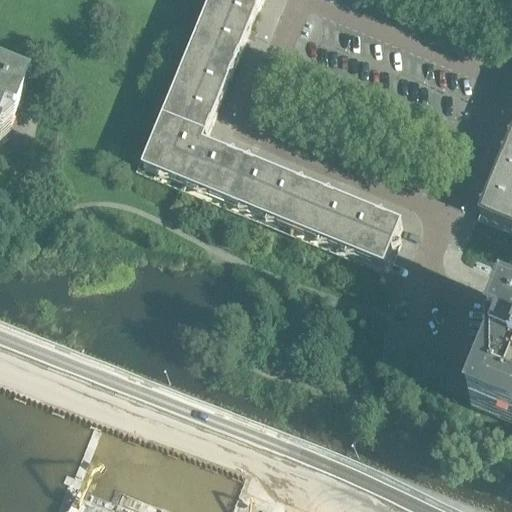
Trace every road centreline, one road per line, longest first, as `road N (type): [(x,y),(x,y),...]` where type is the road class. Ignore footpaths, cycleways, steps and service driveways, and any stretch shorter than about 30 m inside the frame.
road 1 (residential): [(299,0),(244,131),(445,217),(511,54)]
road 2 (motorway): [(423,511),(0,338)]
road 3 (motorway): [(171,511),(0,447)]
